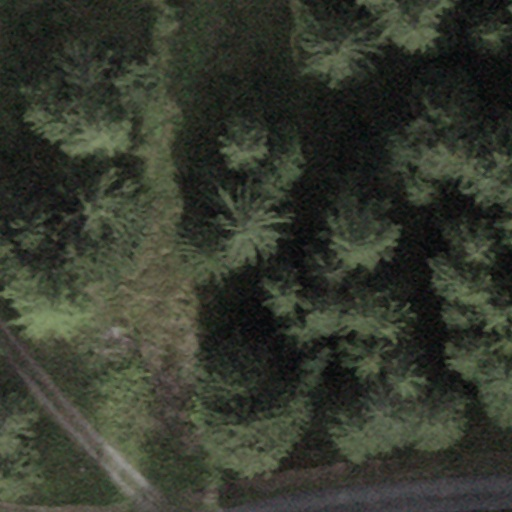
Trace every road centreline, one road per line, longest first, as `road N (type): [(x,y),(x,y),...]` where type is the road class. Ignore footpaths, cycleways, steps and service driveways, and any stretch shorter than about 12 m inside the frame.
road 1 (track): [(174,511),(98,455),(0,333)]
road 2 (track): [(511,495),(302,511)]
